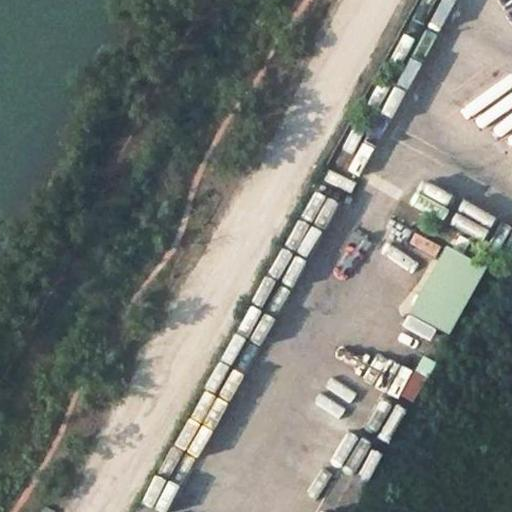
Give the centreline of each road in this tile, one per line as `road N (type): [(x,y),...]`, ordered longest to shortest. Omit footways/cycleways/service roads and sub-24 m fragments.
road 1 (track): [(99,511),(379,0)]
road 2 (track): [(0,372),(203,0)]
road 3 (unknown): [(458,5),(416,60),(407,88),(415,112),(511,176)]
